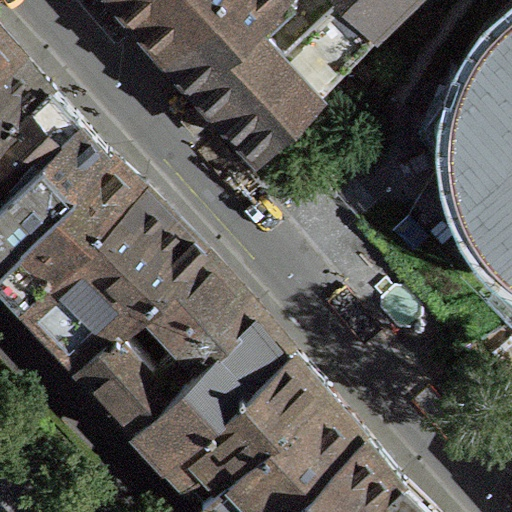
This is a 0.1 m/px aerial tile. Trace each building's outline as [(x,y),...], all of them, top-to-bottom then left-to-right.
[(129,0),(168,44),(214,0),(129,0)] [(214,0),(168,44),(257,139),(311,85),(317,79),(258,13),(271,0),(214,0)] [(348,0),(372,24),(396,0),(348,0)] [(511,3),(506,9),(487,30),(471,54),(455,100),(448,100),(442,103),(437,107),(434,112),(432,119),(434,126),(438,133),(444,137),(451,139),(458,180),(475,219),(501,252),(511,260),(511,3)] [(0,64),(21,45),(0,21),(0,64)] [(0,127),(51,79),(21,45),(0,64),(0,127)] [(0,186),(80,111),(51,79),(0,127),(0,186)] [(311,85),(257,139),(280,163),(334,109),(311,85)] [(0,249),(109,144),(80,111),(0,186),(0,249)] [(0,269),(25,297),(144,176),(109,144),(0,249),(0,269)] [(80,356),(205,239),(144,176),(25,297),(80,356)] [(292,337),(264,305),(205,239),(80,356),(166,450),(292,337)] [(202,487),(329,378),(292,337),(166,450),(201,488),(202,487)] [(332,383),(332,381),(329,378),(202,487),(227,511),(272,511),(364,423),(332,383)] [(359,511),(403,470),(364,423),(272,511),(359,511)] [(444,511),(403,470),(359,511),(444,511)]
